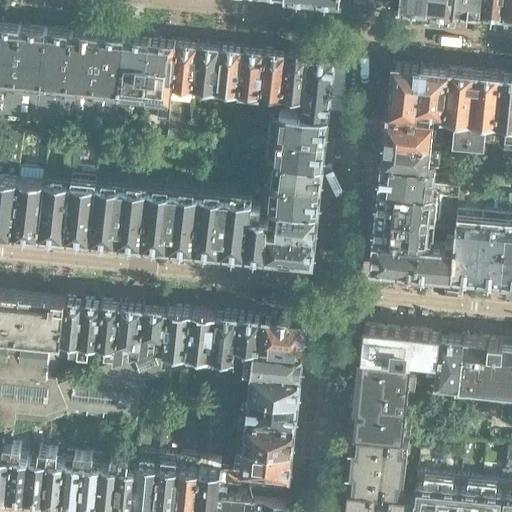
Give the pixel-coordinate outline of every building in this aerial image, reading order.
[(504,10),(505,0),(480,0),(480,7),(504,10)] [(0,119),(10,121),(20,21),(0,18),(0,119)] [(36,123),(46,24),(20,21),(10,121),(24,122),(36,123)] [(114,131),(116,111),(124,32),(46,24),(36,123),(114,131)] [(144,90),(150,34),(124,32),(116,111),(127,112),(129,94),(128,89),(144,90)] [(172,80),(176,37),(150,34),(144,90),(161,92),(159,97),(157,115),(168,116),(172,80)] [(194,82),(198,39),(176,37),(172,80),(194,82)] [(215,84),(220,41),(198,39),(194,82),(215,84)] [(238,86),(242,43),(220,41),(215,84),(238,86)] [(260,88),(264,46),(242,43),(238,86),(237,100),(249,101),(250,92),(247,92),(247,87),(260,88)] [(282,91),(286,48),(264,46),(260,88),(282,91)] [(304,93),(308,50),(286,48),(282,91),(304,93)] [(342,108),(347,60),(334,59),(335,53),(308,50),(304,93),(302,109),(328,112),(329,107),(342,108)] [(416,114),(417,108),(422,61),(393,58),(388,111),(416,114)] [(444,110),(449,64),(422,61),(417,108),(444,110)] [(469,149),(470,138),(477,67),(449,64),(444,110),(444,113),(461,114),(459,128),(451,128),(451,136),(441,135),(438,164),(463,166),(467,167),(469,149)] [(497,118),(501,69),(477,67),(470,138),(485,140),(487,117),(497,118)] [(511,136),(511,70),(501,69),(497,118),(507,119),(505,136),(511,136)] [(246,128),(248,107),(236,106),(235,115),(234,127),(240,128),(246,128)] [(326,136),(328,112),(302,109),(281,107),(278,132),(326,136)] [(431,139),(433,115),(416,114),(388,111),(385,135),(431,139)] [(234,127),(235,115),(213,113),(211,125),(234,127)] [(0,225),(14,227),(19,170),(24,122),(10,121),(0,119),(0,225)] [(238,144),(240,128),(234,127),(211,125),(211,128),(210,141),(229,143),(238,144)] [(68,142),(69,129),(52,127),(49,152),(65,154),(66,142),(68,142)] [(210,141),(211,128),(195,127),(194,139),(210,141)] [(323,160),(325,145),(326,136),(278,132),(268,131),(266,155),(276,156),(323,160)] [(140,142),(141,134),(126,132),(125,140),(140,142)] [(429,163),(431,139),(385,135),(383,159),(429,163)] [(243,152),(244,144),(238,144),(229,143),(228,151),(243,152)] [(474,167),(476,150),(469,149),(467,167),(474,167)] [(254,154),(243,152),(228,151),(228,159),(254,161),(254,154)] [(321,184),(323,160),(276,156),(274,179),(321,184)] [(433,185),(436,164),(429,163),(383,159),(382,159),(382,160),(383,160),(380,183),(379,184),(380,185),(437,190),(438,186),(433,185)] [(474,167),(467,167),(463,166),(461,183),(485,185),(487,169),(474,167)] [(38,229),(43,172),(19,170),(14,227),(38,229)] [(64,232),(69,175),(43,172),(38,229),(64,232)] [(89,235),(95,177),(69,175),(64,232),(89,235)] [(245,250),(250,202),(250,198),(252,178),(226,175),(224,190),(199,188),(193,245),(245,250)] [(141,240),(147,183),(95,177),(89,235),(141,240)] [(258,199),(260,179),(252,178),(250,198),(258,199)] [(318,208),(321,184),(274,179),(271,204),(279,204),(318,208)] [(193,245),(199,188),(147,183),(141,240),(193,245)] [(431,216),(433,195),(437,195),(437,190),(380,185),(377,210),(431,216)] [(266,252),(268,228),(271,204),(250,202),(245,250),(266,252)] [(316,232),(318,209),(318,208),(279,204),(276,228),(315,232),(316,232)] [(428,236),(431,216),(377,210),(375,236),(418,240),(431,242),(432,236),(428,236)] [(477,273),(482,216),(458,214),(456,234),(452,271),(477,273)] [(501,275),(507,219),(482,216),(477,273),(501,275)] [(511,276),(511,219),(507,219),(501,275),(511,276)] [(313,253),(315,237),(314,237),(315,232),(276,228),(268,228),(266,252),(313,257),(313,253)] [(452,271),(456,234),(448,234),(447,243),(431,242),(418,240),(415,267),(452,271)] [(415,267),(418,240),(375,236),(374,236),(372,263),(415,267)] [(145,390),(146,381),(161,375),(164,345),(169,302),(145,300),(140,346),(130,349),(124,351),(115,355),(59,374),(63,333),(67,292),(0,285),(0,491),(8,492),(13,439),(15,417),(49,420),(72,410),(142,417),(145,390)] [(79,344),(84,294),(67,292),(63,333),(71,334),(70,344),(79,344)] [(98,336),(102,296),(84,294),(79,344),(89,345),(90,335),(98,336)] [(115,348),(120,298),(102,296),(98,336),(107,337),(106,347),(115,348)] [(140,346),(145,300),(120,298),(115,348),(115,355),(124,351),(125,339),(131,340),(130,349),(140,346)] [(188,348),(192,305),(169,302),(164,345),(188,348)] [(212,350),(216,307),(192,305),(188,348),(212,350)] [(236,340),(239,309),(216,307),(212,350),(234,352),(236,340)] [(259,342),(262,312),(239,309),(236,340),(259,342)] [(303,347),(306,320),(306,318),(305,317),(304,316),(302,316),(262,312),(259,342),(236,340),(234,352),(233,365),(252,367),(300,372),(301,369),(300,369),(302,349),(303,349),(303,347)] [(437,365),(440,329),(365,321),(362,348),(363,348),(415,353),(417,354),(417,356),(427,364),(437,365)] [(459,380),(464,332),(440,329),(437,365),(435,378),(459,380)] [(511,396),(511,336),(464,332),(459,380),(458,391),(511,396)] [(407,431),(415,353),(363,348),(362,350),(355,426),(407,431)] [(186,397),(189,364),(167,372),(165,392),(165,395),(186,397)] [(298,396),(300,372),(252,367),(250,391),(298,396)] [(165,392),(167,372),(161,375),(146,381),(145,390),(165,392)] [(295,422),(298,396),(250,391),(243,390),(241,416),(247,417),(295,422)] [(228,413),(229,403),(207,400),(206,410),(228,413)] [(292,447),(295,422),(247,417),(245,442),(292,447)] [(409,431),(407,431),(355,426),(355,427),(345,511),(413,511),(416,496),(416,489),(404,488),(409,431)] [(511,511),(511,443),(422,434),(419,467),(416,489),(416,496),(413,511),(511,511)] [(154,507),(161,442),(161,438),(140,436),(138,463),(133,505),(154,507)] [(26,494),(30,452),(21,451),(22,440),(13,439),(8,492),(26,494)] [(44,496),(49,443),(40,442),(39,453),(30,452),(26,494),(44,496)] [(98,501),(102,459),(103,443),(93,442),(93,447),(85,446),(80,499),(98,501)] [(175,509),(180,460),(181,444),(161,442),(154,507),(175,509)] [(289,472),(292,447),(245,442),(242,466),(242,467),(289,472)] [(62,497),(66,455),(57,454),(58,444),(49,443),(44,496),(62,497)] [(80,499),(85,446),(76,445),(75,456),(66,455),(62,497),(80,499)] [(115,503),(121,450),(112,449),(111,460),(102,459),(98,501),(115,503)] [(133,505),(138,463),(128,462),(129,451),(121,450),(115,503),(133,505)] [(195,511),(200,462),(180,460),(175,509),(195,511)] [(208,511),(216,511),(219,489),(219,483),(221,464),(200,462),(195,511),(208,511)] [(287,493),(289,473),(289,472),(242,467),(242,466),(221,464),(219,483),(247,486),(246,491),(287,495),(287,493)] [(243,511),(246,491),(219,489),(216,511),(243,511)] [(286,506),(286,504),(287,497),(287,495),(246,491),(243,511),(284,511),(286,506)]
